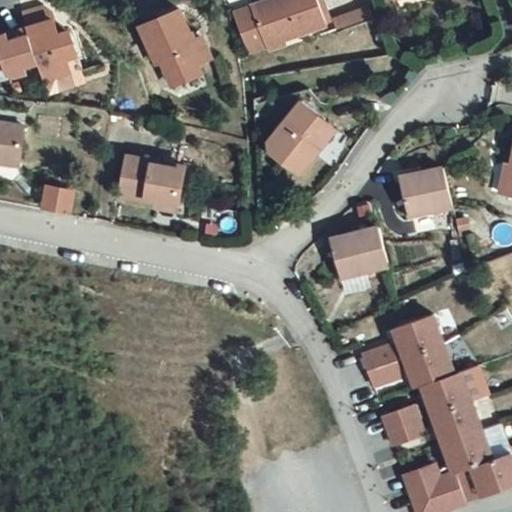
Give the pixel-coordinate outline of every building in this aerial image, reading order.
[(227,0),(230,10),(253,3),(252,0),(227,0)] [(320,0),(260,0),(253,3),(267,45),(328,24),(320,0)] [(253,3),(230,10),(239,54),(267,45),(253,3)] [(371,23),(370,5),(336,6),(337,25),(371,23)] [(0,65),(5,64),(10,83),(33,76),(30,69),(47,63),(50,76),(72,69),(65,53),(80,48),(73,27),(59,32),(51,14),(42,9),(29,13),(34,28),(13,35),(9,24),(0,27),(0,65)] [(182,11),(143,28),(154,55),(158,54),(170,82),(197,69),(192,58),(205,52),(196,31),(192,33),(182,11)] [(301,99),(268,139),(272,147),(300,170),(316,151),(312,147),(332,122),(301,99)] [(0,160),(16,164),(23,126),(0,121),(0,160)] [(332,122),(312,147),(316,151),(336,126),(332,122)] [(182,164),(124,153),(116,191),(175,203),(182,164)] [(449,207),(441,167),(402,175),(412,217),(449,207)] [(75,213),(79,187),(47,183),(44,209),(75,213)] [(384,261),(375,223),(328,236),(338,274),(384,261)] [(372,274),(345,278),(347,291),(374,287),(372,274)] [(440,340),(430,309),(391,323),(401,353),(440,340)] [(389,340),(359,351),(364,366),(394,356),(389,340)] [(440,340),(401,353),(412,383),(419,380),(451,369),(440,340)] [(394,356),(364,366),(370,382),(400,371),(394,356)] [(451,369),(419,380),(430,410),(469,396),(459,366),(451,369)] [(469,396),(430,410),(440,439),(479,425),(469,396)] [(415,415),(409,400),(380,411),(385,426),(415,415)] [(415,415),(385,426),(391,442),(421,431),(415,415)] [(479,425),(490,454),(493,453),(507,448),(497,419),(479,425)] [(479,425),(440,439),(451,468),(454,467),(490,454),(479,425)] [(490,454),(454,467),(466,497),(504,483),(493,453),(490,454)] [(407,484),(396,455),(381,461),(392,490),(407,484)] [(422,479),(433,508),(448,503),(437,473),(422,479)] [(417,511),(422,511),(433,508),(422,479),(407,484),(417,511)] [(417,511),(407,484),(392,490),(399,511),(417,511)]
